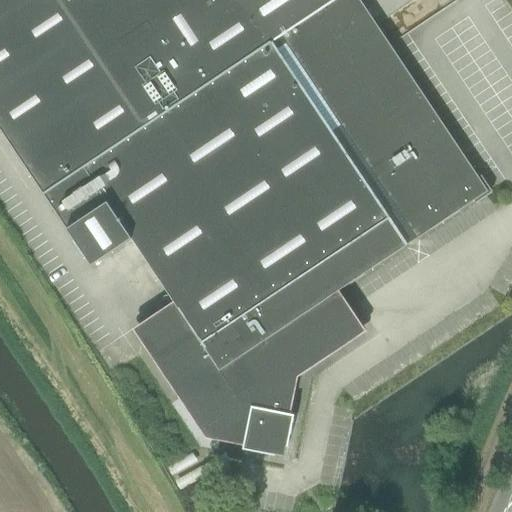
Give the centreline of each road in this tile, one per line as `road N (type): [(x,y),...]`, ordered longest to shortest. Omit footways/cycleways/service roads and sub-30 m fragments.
road 1 (unknown): [(511,219),(326,395),(307,474),(287,483),(260,477)]
road 2 (unknown): [(0,152),(125,348)]
road 3 (unknown): [(475,7),(445,35),(438,56),(511,167)]
